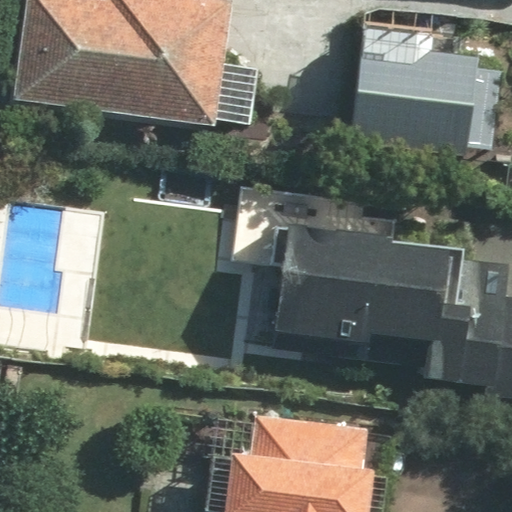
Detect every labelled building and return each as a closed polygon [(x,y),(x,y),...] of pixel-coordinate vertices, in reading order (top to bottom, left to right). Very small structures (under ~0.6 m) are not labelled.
[(217,66),(223,7),(158,0),(96,0),(97,2),(76,0),(22,0),(11,114),(248,138),(255,70),(217,66)] [(405,72),(352,67),(344,150),(487,164),(496,67),(406,59),(405,72)] [(105,216),(67,213),(55,345),(93,348),(105,216)] [(270,342),(393,357),(391,371),(423,375),(421,390),(511,402),(511,312),(502,311),(507,269),(450,262),(283,240),(270,342)] [(246,422),(242,461),(222,459),(216,511),(376,511),(379,486),(359,484),(364,434),(246,422)]
